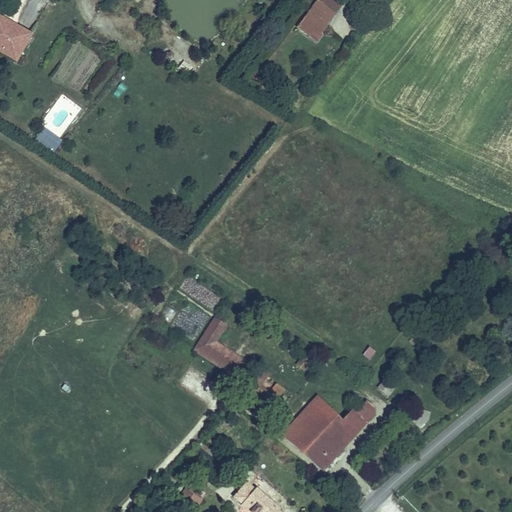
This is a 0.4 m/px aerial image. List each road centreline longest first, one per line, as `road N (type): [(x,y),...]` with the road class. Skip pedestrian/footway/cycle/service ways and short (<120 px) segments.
road 1 (track): [(116,511),(219,401),(186,370)]
road 2 (tertiary): [(364,511),(511,382)]
